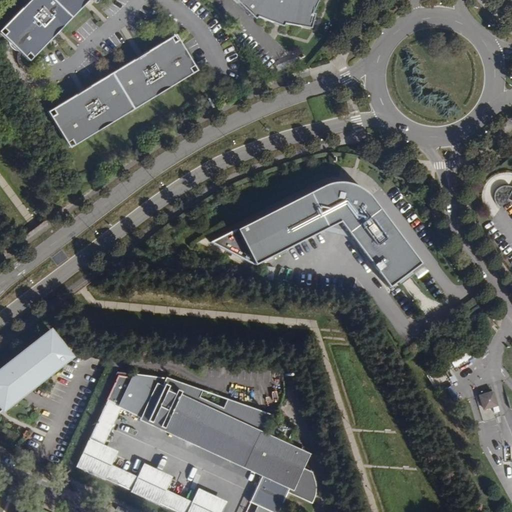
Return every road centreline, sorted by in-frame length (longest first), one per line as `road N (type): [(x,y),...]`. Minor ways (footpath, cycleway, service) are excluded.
road 1 (secondary): [(0,323),(154,204),(222,163),(298,134),(392,119)]
road 2 (secondary): [(377,64),(197,140),(0,284)]
road 3 (unclassified): [(448,182),(459,236),(511,308)]
